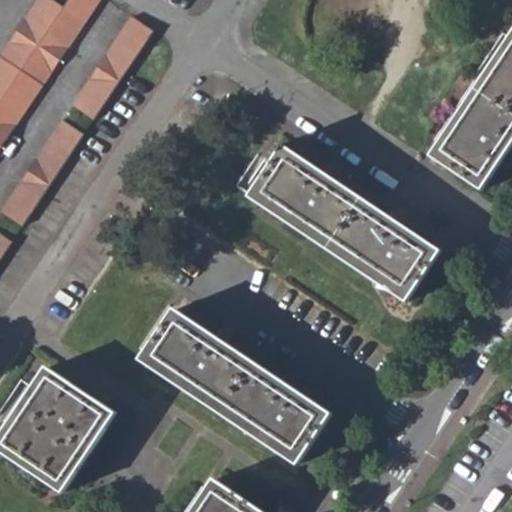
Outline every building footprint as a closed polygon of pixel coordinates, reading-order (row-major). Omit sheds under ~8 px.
[(69,0),(64,7),(53,0),(39,0),(0,57),(0,151),(101,0),(69,0)] [(154,31),(132,17),(72,106),(95,120),(154,31)] [(511,33),(430,158),(481,192),(511,145),(511,33)] [(85,135),(63,120),(1,213),(22,227),(85,135)] [(282,148),(250,198),(406,304),(440,254),(282,148)] [(0,263),(13,242),(0,232),(0,263)] [(175,311),(141,363),(296,466),(331,415),(175,311)] [(47,368),(0,440),(0,452),(64,495),(117,416),(47,368)] [(260,511),(214,481),(192,511),(260,511)]
